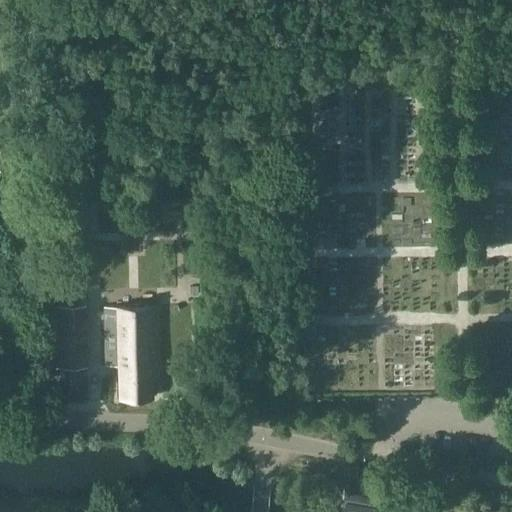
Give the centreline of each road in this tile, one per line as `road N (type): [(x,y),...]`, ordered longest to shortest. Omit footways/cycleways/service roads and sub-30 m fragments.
road 1 (residential): [(0,424),(178,426),(266,439)]
road 2 (residential): [(511,483),(266,439)]
